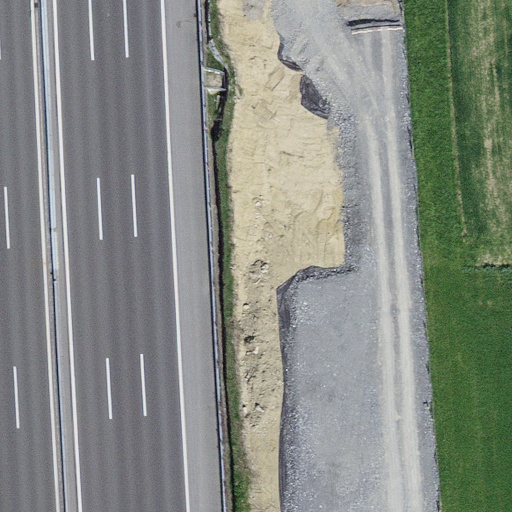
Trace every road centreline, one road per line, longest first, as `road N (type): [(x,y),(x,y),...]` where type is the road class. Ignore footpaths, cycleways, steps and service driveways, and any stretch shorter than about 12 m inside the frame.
road 1 (motorway): [(134,511),(108,0)]
road 2 (primary): [(319,0),(335,511)]
road 3 (motorway): [(0,368),(8,511)]
